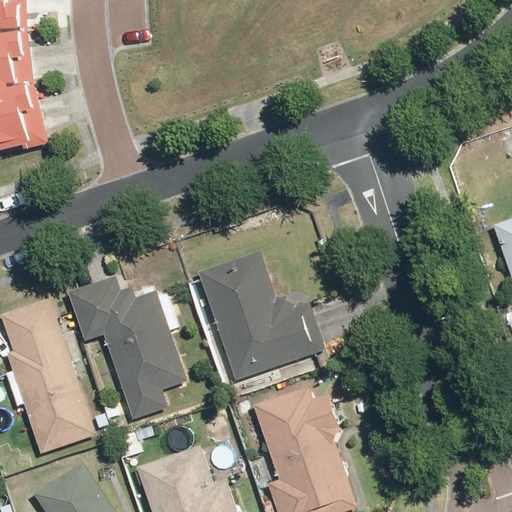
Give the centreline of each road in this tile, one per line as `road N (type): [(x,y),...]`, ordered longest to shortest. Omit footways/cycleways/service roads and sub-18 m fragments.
road 1 (residential): [(437,354),(358,119)]
road 2 (residential): [(130,190),(358,119)]
road 3 (residential): [(87,0),(100,98),(130,190)]
road 4 (residential): [(358,119),(438,79),(511,24)]
road 5 (residential): [(437,354),(475,407),(511,507)]
road 6 (residential): [(469,511),(442,420),(437,354)]
road 7 (residential): [(0,235),(130,190)]
